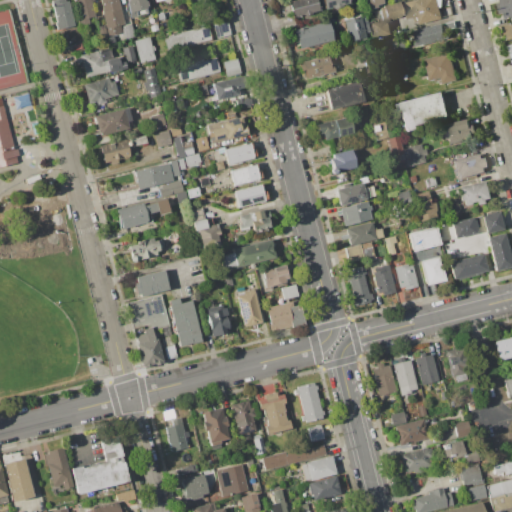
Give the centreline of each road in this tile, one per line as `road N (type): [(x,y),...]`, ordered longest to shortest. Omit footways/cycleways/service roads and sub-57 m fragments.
road 1 (residential): [(248,0),(329,337)]
road 2 (residential): [(0,429),(312,349),(329,337)]
road 3 (residential): [(29,0),(81,199)]
road 4 (residential): [(81,199),(130,396)]
road 5 (residential): [(468,0),(511,170)]
road 6 (residential): [(349,349),(362,337),(511,298)]
road 7 (residential): [(349,349),(344,369),(379,511)]
